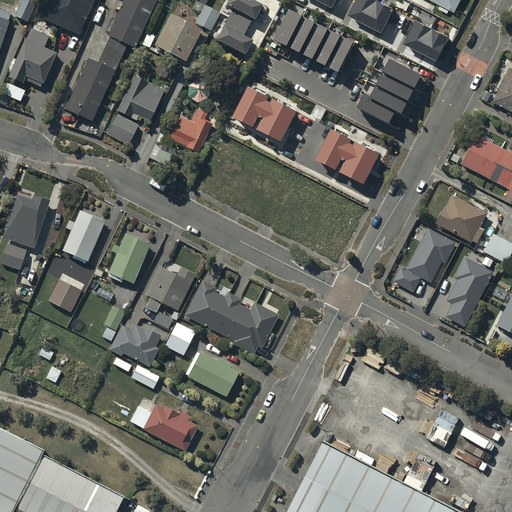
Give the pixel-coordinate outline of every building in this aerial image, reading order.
[(36,1),(33,0),(24,0),(17,17),(27,22),(36,1)] [(50,0),(42,20),(79,36),(94,0),(50,0)] [(157,0),(128,0),(123,12),(146,23),(157,0)] [(262,9),(244,0),(231,0),(228,7),(235,11),(231,19),(249,29),(253,21),(256,22),(262,9)] [(376,0),(356,0),(348,16),(381,32),(393,8),(376,0)] [(410,0),(420,5),(422,0),(431,0),(454,12),(460,0),(410,0)] [(220,15),(207,7),(197,24),(211,32),(220,15)] [(0,44),(10,15),(0,11),(0,44)] [(146,23),(123,12),(111,37),(128,45),(135,48),(146,23)] [(288,51),(303,21),(291,15),(276,44),(288,51)] [(202,32),(172,17),(156,47),(186,62),(202,32)] [(249,29),(231,19),(218,42),(246,57),(253,44),(243,39),(249,29)] [(266,19),(257,37),(264,41),(273,23),(266,19)] [(416,20),(404,44),(436,60),(448,36),(416,20)] [(316,28),(303,21),(288,51),(301,57),(316,28)] [(329,34),(316,28),(301,57),(313,64),(329,34)] [(49,38),(33,31),(11,79),(22,84),(24,80),(42,88),(57,55),(44,49),(49,38)] [(342,41),(329,34),(313,64),(326,70),(342,41)] [(128,45),(111,37),(105,51),(121,59),(128,45)] [(354,48),(342,41),(326,70),(339,77),(354,48)] [(121,59),(105,51),(98,65),(114,73),(121,59)] [(98,65),(90,62),(79,85),(103,96),(103,97),(114,73),(98,65)] [(422,78),(392,63),(385,75),(416,91),(422,78)] [(511,112),(511,72),(495,104),(511,112)] [(416,91),(385,75),(378,88),(409,104),(416,91)] [(163,92),(135,79),(118,113),(136,121),(139,116),(149,121),(163,92)] [(25,93),(9,85),(5,94),(21,101),(25,93)] [(103,96),(79,85),(68,110),(92,121),(103,96)] [(409,104),(378,88),(371,101),(397,115),(402,117),(409,104)] [(297,115),(275,104),(273,108),(267,105),(269,101),(250,91),(235,119),(255,130),(261,118),(266,121),(260,132),(282,144),(297,115)] [(397,115),(371,101),(366,98),(360,111),(391,127),(397,115)] [(192,124),(181,118),(169,141),(198,155),(212,127),(204,123),(207,115),(198,110),(192,124)] [(138,127),(117,117),(108,136),(128,146),(138,127)] [(217,131),(208,147),(217,151),(226,135),(217,131)] [(379,158),(357,147),(355,151),(350,148),(352,144),(332,134),(317,163),(337,173),(343,161),(348,164),(342,175),(364,187),(379,158)] [(168,167),(175,152),(164,146),(168,139),(162,136),(150,158),(168,167)] [(502,152),(478,140),(464,167),(488,179),(502,152)] [(297,195),(299,190),(225,151),(208,182),(271,215),(278,201),(285,205),(279,217),(284,219),(297,195)] [(511,156),(502,152),(488,179),(511,191),(511,189),(511,156)] [(297,195),(284,219),(281,224),(315,242),(331,212),(320,206),(321,204),(309,198),(308,201),(297,195)] [(478,225),(485,212),(451,195),(437,222),(471,239),(472,238),(476,240),(482,228),(478,225)] [(35,205),(20,200),(6,240),(36,250),(51,205),(37,200),(35,205)] [(105,224),(81,214),(64,252),(88,263),(105,224)] [(455,240),(428,226),(407,266),(430,278),(441,256),(445,258),(455,240)] [(511,252),(511,244),(494,234),(484,252),(506,264),(511,252)] [(150,246),(126,236),(110,275),(133,285),(150,246)] [(27,254),(8,247),(1,265),(21,272),(27,254)] [(492,270),(465,256),(456,274),(459,276),(448,297),(454,300),(448,312),(464,321),(492,270)] [(419,276),(400,267),(394,279),(413,289),(419,276)] [(196,277),(181,270),(177,279),(161,271),(147,297),(152,300),(147,309),(157,313),(162,304),(178,312),(196,277)] [(82,288),(59,276),(48,297),(71,308),(82,288)] [(277,317),(255,305),(251,313),(239,307),(242,302),(229,295),(226,301),(213,294),(215,290),(204,284),(187,317),(237,343),(236,345),(254,354),(258,346),(261,347),(277,317)] [(511,293),(495,323),(511,331),(511,293)] [(72,310),(62,305),(57,315),(67,320),(72,310)] [(126,313),(115,308),(105,326),(116,331),(126,313)] [(195,334),(178,325),(166,348),(183,357),(195,334)] [(144,332),(136,328),(133,334),(123,329),(112,349),(122,355),(123,353),(150,367),(159,351),(155,348),(161,337),(145,329),(144,332)] [(216,363),(199,354),(187,377),(226,397),(238,375),(230,371),(232,367),(218,360),(216,363)] [(52,364),(45,376),(54,381),(61,369),(52,364)] [(153,390),(160,378),(138,366),(131,378),(153,390)] [(165,412),(157,408),(153,416),(139,408),(131,423),(185,452),(197,429),(189,425),(192,420),(180,414),(178,417),(166,410),(165,412)] [(0,511),(9,511),(13,505),(43,447),(0,425),(0,511)] [(469,511),(323,436),(285,508),(292,511),(469,511)] [(115,511),(127,491),(43,447),(13,505),(27,511),(115,511)]
